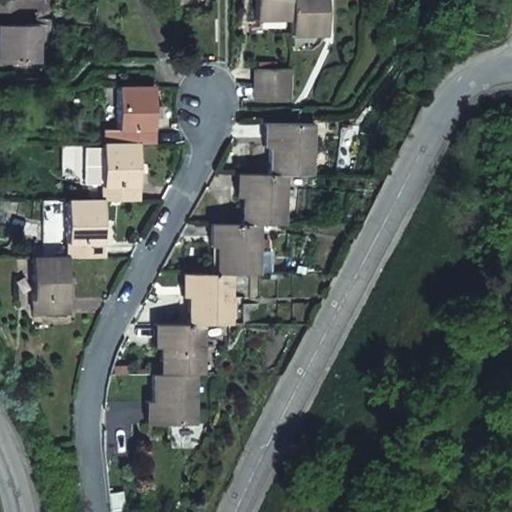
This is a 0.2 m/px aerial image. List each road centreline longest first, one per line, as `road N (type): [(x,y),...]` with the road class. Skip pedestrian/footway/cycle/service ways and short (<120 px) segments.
road 1 (residential): [(241,511),(442,103),(481,75),(511,69)]
road 2 (residential): [(207,99),(184,189),(94,375),(95,511)]
